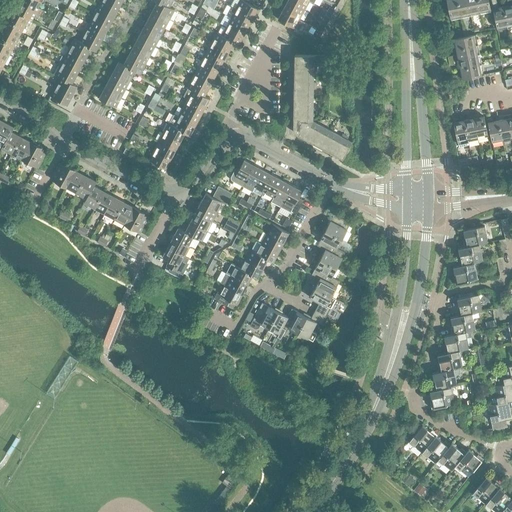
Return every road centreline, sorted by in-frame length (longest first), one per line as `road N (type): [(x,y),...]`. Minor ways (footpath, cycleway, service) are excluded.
road 1 (residential): [(501,448),(437,425),(411,400),(438,302),(447,292),(500,283),(511,263)]
road 2 (tertiary): [(350,453),(395,375),(419,290),(427,208)]
road 3 (tertiary): [(407,207),(398,308),(350,453)]
road 4 (tertiary): [(427,192),(410,0)]
road 5 (tertiary): [(405,0),(407,191)]
road 6 (residential): [(175,201),(63,140)]
road 7 (residential): [(263,285),(288,263),(330,181)]
road 8 (residential): [(231,137),(229,121),(278,25)]
